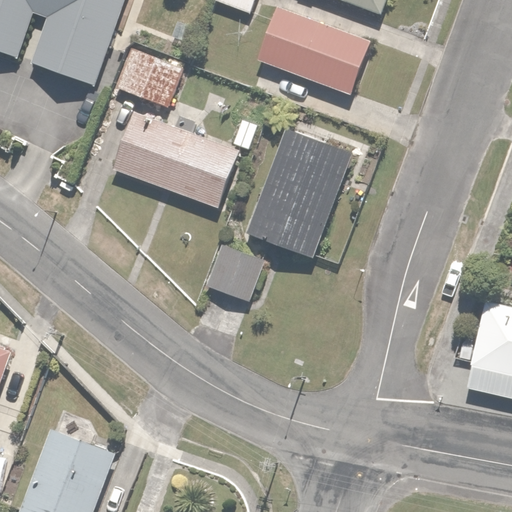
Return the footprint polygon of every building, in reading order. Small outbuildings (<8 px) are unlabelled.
[(0,0),(0,50),(22,58),(36,15),(50,19),(34,65),(99,86),(127,0),(0,0)] [(259,0),(218,0),(218,1),(254,14),(259,0)] [(343,0),(380,15),(386,0),(343,0)] [(375,45),(280,10),(261,61),(356,96),(375,45)] [(181,68),(135,47),(116,87),(162,109),(181,68)] [(140,111),(117,169),(222,210),(245,152),(140,111)] [(261,125),(246,118),(235,143),(250,150),(261,125)] [(282,131),(246,236),(318,260),(354,156),(282,131)] [(217,247),(205,286),(255,302),(268,263),(217,247)] [(511,313),(489,308),(471,388),(511,397),(511,313)] [(0,403),(17,353),(0,347),(0,403)] [(53,434),(24,511),(100,511),(120,459),(53,434)] [(0,469),(10,473),(20,441),(2,435),(0,442),(0,469)]
